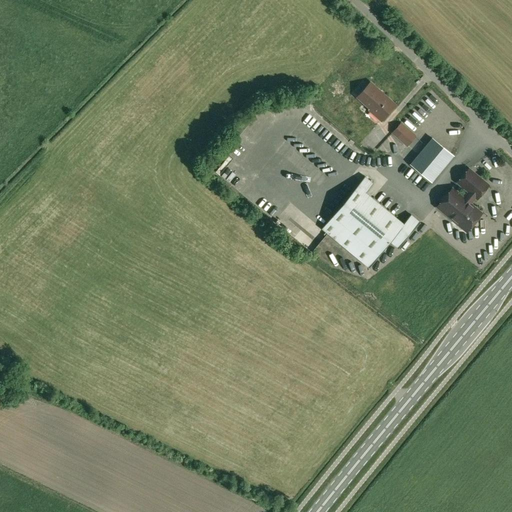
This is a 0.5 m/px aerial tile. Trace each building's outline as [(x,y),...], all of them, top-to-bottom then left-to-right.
[(395,105),(370,83),(357,97),(371,109),(370,111),(381,121),(395,105)] [(415,136),(401,123),(393,133),(407,145),(415,136)] [(431,182),(453,156),(432,138),(410,164),(431,182)] [(477,221),(477,219),(481,213),(469,203),(474,196),(477,199),(489,185),(469,169),(457,182),(469,192),(464,198),(452,188),(437,206),(466,231),(471,225),(474,226),(477,221)] [(364,177),(321,229),(368,268),(390,242),(397,248),(419,221),(411,215),(403,224),(365,193),(373,183),(364,177)] [(0,364),(7,367),(10,360),(0,354),(0,364)] [(21,381),(3,372),(0,377),(0,381),(17,390),(21,381)]
